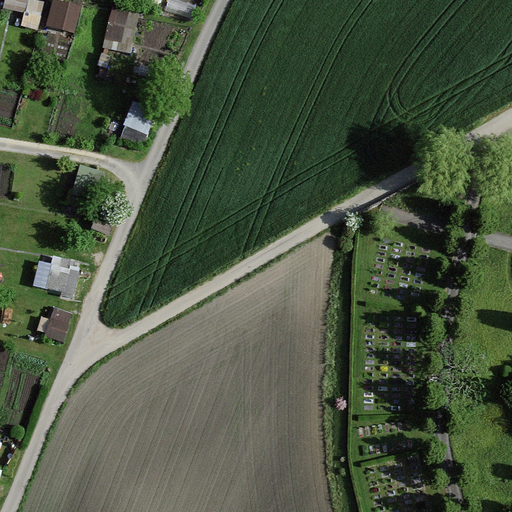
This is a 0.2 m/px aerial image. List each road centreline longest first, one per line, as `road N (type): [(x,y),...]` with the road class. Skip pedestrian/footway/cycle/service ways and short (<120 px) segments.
road 1 (track): [(228,0),(13,511)]
road 2 (track): [(79,346),(118,344),(511,117)]
road 3 (track): [(467,236),(446,325),(444,445),(460,511)]
road 4 (track): [(356,206),(511,248)]
road 5 (track): [(0,149),(98,162),(148,179)]
